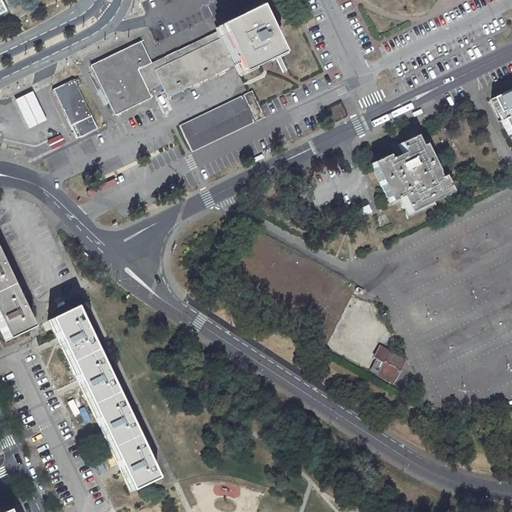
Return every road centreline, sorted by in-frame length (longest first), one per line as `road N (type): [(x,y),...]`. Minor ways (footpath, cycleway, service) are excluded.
road 1 (tertiary): [(104,254),(408,457),(468,485),(511,492)]
road 2 (unclassified): [(104,254),(377,114)]
road 3 (tertiary): [(0,80),(96,34),(121,0)]
road 4 (unclassified): [(377,114),(511,51)]
road 5 (unknown): [(383,265),(511,202)]
road 6 (tertiary): [(0,176),(44,193),(104,254)]
road 7 (residential): [(377,114),(323,0)]
